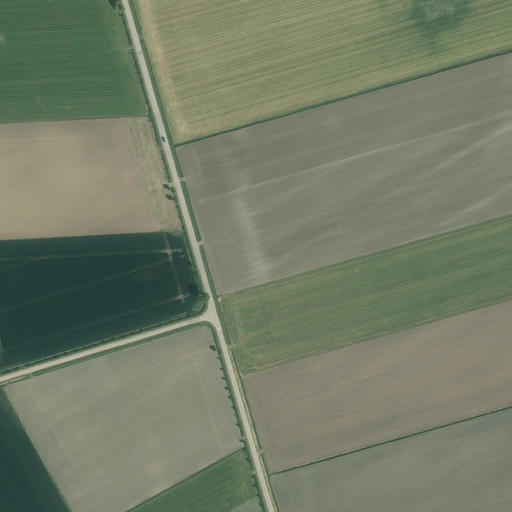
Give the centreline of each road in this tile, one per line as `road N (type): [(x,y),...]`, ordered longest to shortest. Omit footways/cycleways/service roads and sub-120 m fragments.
road 1 (unclassified): [(214,314),(124,0)]
road 2 (unclassified): [(0,379),(214,314)]
road 3 (unclassified): [(272,511),(214,314)]
